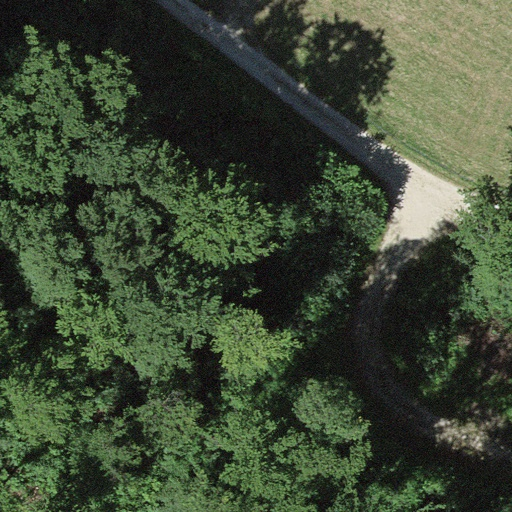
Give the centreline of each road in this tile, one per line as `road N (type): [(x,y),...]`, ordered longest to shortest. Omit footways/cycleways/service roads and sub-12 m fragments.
road 1 (track): [(181,0),(423,188),(511,235)]
road 2 (track): [(511,457),(404,411),(379,374),(370,318),(423,188)]
